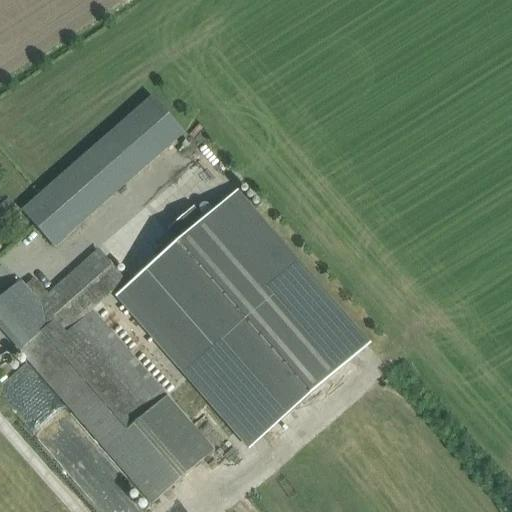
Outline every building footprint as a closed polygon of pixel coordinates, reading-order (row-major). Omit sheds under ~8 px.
[(23,212),(55,247),(86,220),(54,184),(23,212)] [(178,242),(115,296),(249,450),(371,344),(237,190),(203,219),(194,208),(168,230),(178,242)] [(9,199),(0,207),(0,209),(10,221),(20,211),(9,199)] [(48,295),(38,303),(54,321),(66,335),(91,313),(127,282),(112,265),(99,250),(49,293),(48,295)] [(19,281),(0,297),(0,326),(21,351),(54,321),(38,303),(19,281)] [(54,321),(21,351),(106,449),(165,398),(91,313),(66,335),(54,321)] [(0,391),(25,419),(52,394),(25,365),(0,387),(0,391)] [(165,398),(106,449),(152,502),(211,451),(165,398)] [(284,477),(284,479),(284,482),(284,484),(285,486),(285,488),(286,490),(287,493),(288,494),(290,496),(291,498),(293,500),(295,501),(297,502),(301,504),(303,505),(306,505),(308,506),(310,506),(315,505),(317,505),(319,504),(322,503),(326,501),(327,500),(329,498),(331,496),(332,494),(333,493),(334,490),(335,488),(336,486),(336,484),(337,482),(337,479),(337,477),(337,475),(336,472),(335,470),(334,468),(333,466),(332,464),(331,462),(329,460),(327,459),(326,457),(324,456),(319,454),(317,454),(315,453),(313,453),(310,453),(308,453),(306,453),(301,454),(299,455),(297,456),(295,457),(293,459),(292,460),(290,462),(289,464),(287,466),(286,468),(285,470),(285,472),(284,475),(284,477)]
